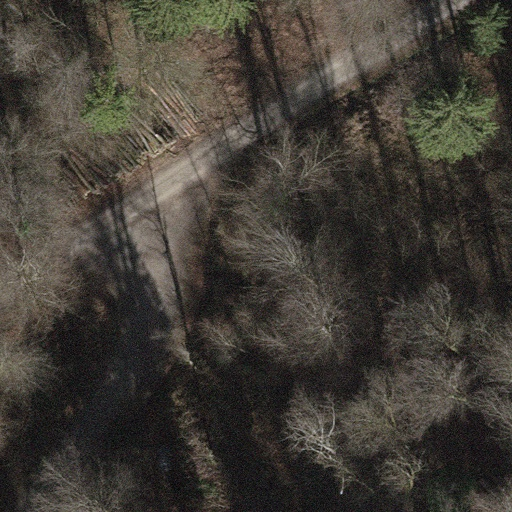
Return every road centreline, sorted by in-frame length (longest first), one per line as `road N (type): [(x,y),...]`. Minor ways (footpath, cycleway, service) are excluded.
road 1 (track): [(34,511),(157,355),(198,177)]
road 2 (track): [(198,177),(467,0)]
road 3 (track): [(0,298),(198,177)]
